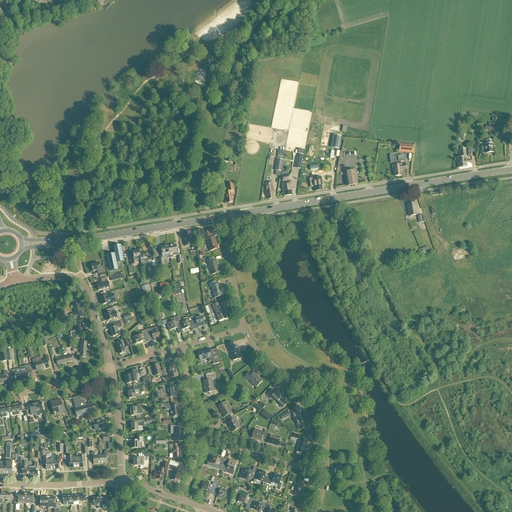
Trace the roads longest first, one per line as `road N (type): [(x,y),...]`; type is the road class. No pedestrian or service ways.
road 1 (primary): [(21,244),(511,170)]
road 2 (residential): [(325,469),(319,409),(244,327)]
road 3 (track): [(177,224),(196,128),(181,58)]
road 4 (unclassified): [(109,368),(78,279),(15,279)]
road 5 (residential): [(325,469),(197,437)]
road 6 (residential): [(0,484),(120,481)]
